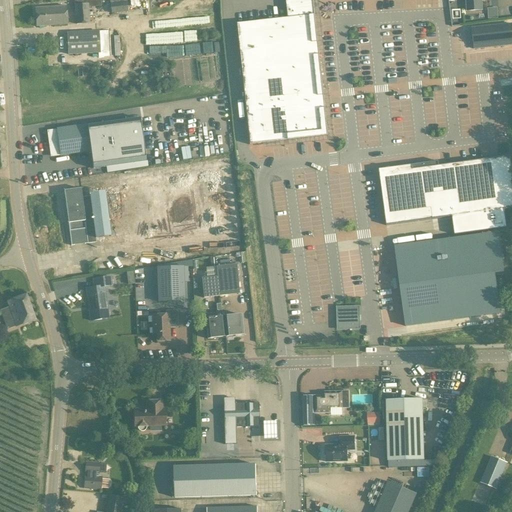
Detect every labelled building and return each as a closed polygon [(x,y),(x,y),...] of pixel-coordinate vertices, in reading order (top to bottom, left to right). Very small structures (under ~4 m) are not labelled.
[(73,0),(74,5),(75,25),(89,24),(88,7),(101,7),(100,0),(73,0)] [(111,14),(128,13),(126,2),(126,0),(109,0),(110,4),(111,14)] [(284,0),(287,18),(236,24),(248,145),(324,137),(312,16),(310,0),(284,0)] [(480,0),(466,0),(467,11),(481,10),(480,0)] [(36,27),(67,25),(66,7),(34,9),(36,27)] [(486,8),(487,19),(496,18),(496,8),(486,8)] [(511,27),(511,24),(472,29),(474,49),(511,45),(511,27)] [(109,52),(108,31),(97,32),(97,31),(67,33),(67,45),(68,55),(99,54),(98,53),(109,52)] [(164,51),(182,51),(182,42),(164,42),(164,51)] [(56,130),(48,132),(51,157),(90,152),(93,169),(146,162),(141,119),(86,126),(86,125),(56,129),(56,130)] [(404,137),(412,136),(412,121),(403,122),(404,134),(399,134),(398,128),(395,129),(395,141),(404,141),(404,137)] [(390,216),(384,217),(386,226),(478,213),(480,230),(507,227),(504,210),(511,208),(511,168),(510,156),(438,166),(438,162),(418,165),(398,168),(399,171),(385,173),(390,216)] [(229,177),(70,193),(76,252),(236,235),(229,177)] [(395,248),(406,328),(500,315),(495,277),(504,276),(499,234),(395,248)] [(220,266),(215,267),(215,269),(216,277),(218,297),(239,294),(236,265),(230,265),(229,259),(219,260),(220,266)] [(183,301),(182,267),(157,268),(158,302),(183,301)] [(108,319),(104,288),(112,287),(111,276),(92,279),(93,288),(85,289),(90,321),(108,319)] [(203,298),(218,297),(216,277),(201,278),(203,298)] [(8,307),(0,310),(0,312),(6,330),(15,326),(34,320),(25,296),(7,303),(8,307)] [(205,317),(205,319),(207,339),(224,337),(225,337),(223,318),(223,317),(221,304),(216,304),(216,311),(218,311),(218,313),(205,314),(205,317)] [(358,307),(337,308),(337,329),(359,329),(358,307)] [(177,328),(177,310),(165,311),(165,316),(152,316),(152,334),(155,334),(155,341),(156,344),(164,343),(164,341),(169,341),(168,328),(177,328)] [(241,315),(223,317),(223,318),(225,337),(243,335),(241,315)] [(320,396),(314,396),(314,409),(314,414),(328,413),(328,408),(348,408),(348,391),(324,392),(324,399),(320,399),(320,396)] [(422,400),(386,401),(388,462),(423,461),(422,400)] [(146,429),(145,428),(148,428),(147,426),(164,426),(164,409),(161,409),(161,402),(151,402),(151,409),(133,410),(134,427),(135,427),(135,428),(137,428),(137,429),(138,431),(141,432),(143,432),(145,431),(146,429)] [(224,412),(223,412),(224,445),(236,444),(236,428),(243,427),(252,427),(259,427),(258,403),(235,404),(223,405),(224,412)] [(314,414),(314,409),(303,409),(304,429),(315,429),(314,414)] [(379,412),(365,413),(366,425),(380,424),(379,412)] [(278,423),(263,424),(264,442),(278,441),(278,423)] [(324,450),(322,452),(322,458),(324,460),(326,460),(326,463),(349,462),(349,453),(354,452),(354,438),(340,438),(340,446),(326,446),(326,450),(324,450)] [(481,483),(496,489),(506,463),(491,457),(481,483)] [(87,476),(84,476),(83,489),(100,490),(100,488),(108,489),(110,487),(111,482),(109,480),(101,479),(101,477),(96,477),(96,473),(99,473),(99,463),(85,462),(84,472),(87,472),(87,476)] [(256,496),(255,465),(173,467),(174,498),(256,496)] [(408,511),(416,494),(388,482),(374,511),(408,511)] [(105,511),(120,511),(123,498),(109,495),(105,511)]
